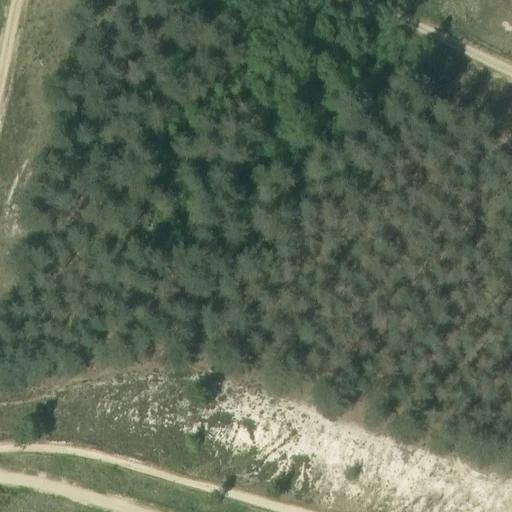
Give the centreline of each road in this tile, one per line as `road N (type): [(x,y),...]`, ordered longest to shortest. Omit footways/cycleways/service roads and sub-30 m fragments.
road 1 (unknown): [(332,511),(54,435),(0,440)]
road 2 (track): [(172,511),(0,462)]
road 3 (track): [(511,55),(385,0)]
